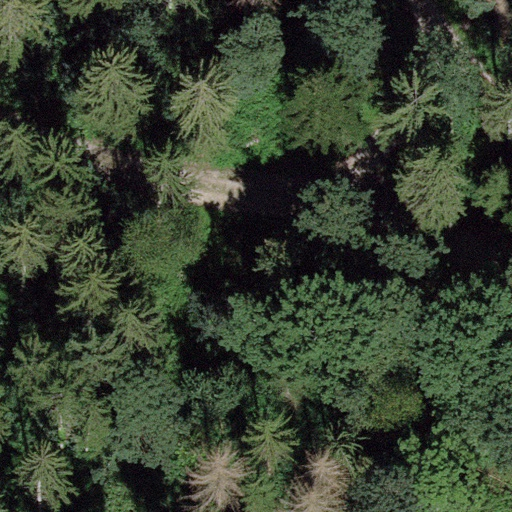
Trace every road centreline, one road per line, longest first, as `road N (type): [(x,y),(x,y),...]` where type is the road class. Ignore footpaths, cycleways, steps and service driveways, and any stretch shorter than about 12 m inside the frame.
road 1 (track): [(511,263),(327,220),(0,126)]
road 2 (track): [(327,220),(446,47),(418,0)]
